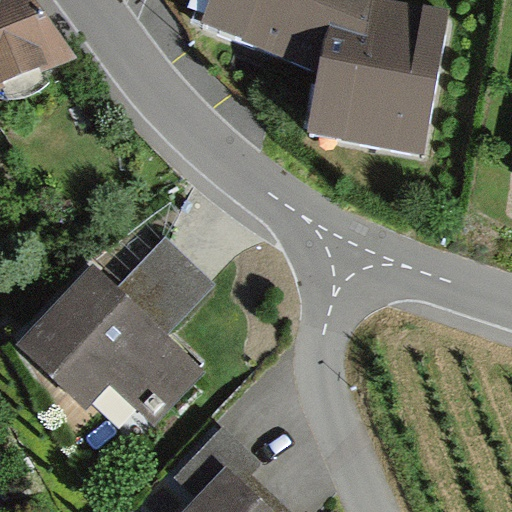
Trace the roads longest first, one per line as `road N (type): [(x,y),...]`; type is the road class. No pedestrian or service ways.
road 1 (residential): [(343,251),(209,162),(113,49),(84,0)]
road 2 (residential): [(372,511),(322,385),(316,320),(343,251)]
road 3 (residential): [(511,310),(343,251)]
